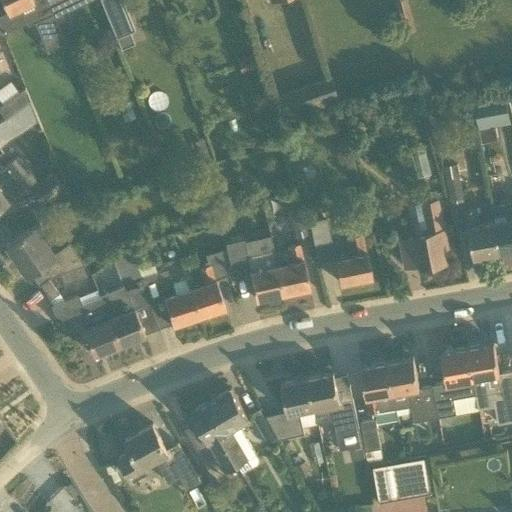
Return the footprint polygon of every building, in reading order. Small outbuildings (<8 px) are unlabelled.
[(2,0),(7,11),(0,14),(0,24),(3,32),(26,21),(28,23),(35,20),(47,51),(66,43),(58,23),(52,9),(47,0),(2,0)] [(47,0),(52,9),(58,23),(70,17),(67,11),(88,0),(47,0)] [(120,0),(99,0),(118,50),(137,44),(120,0)] [(407,0),(392,0),(396,30),(412,28),(407,0)] [(278,112),(328,93),(321,75),(271,93),(278,112)] [(18,109),(30,99),(25,86),(10,97),(18,109)] [(18,109),(10,97),(0,104),(0,110),(22,140),(42,128),(41,124),(33,107),(30,99),(18,109)] [(509,108),(476,114),(479,128),(496,125),(511,123),(509,108)] [(41,137),(26,140),(28,155),(44,153),(41,137)] [(0,204),(35,179),(17,156),(6,164),(7,165),(0,170),(0,204)] [(451,202),(464,200),(457,163),(445,165),(451,202)] [(47,201),(65,188),(53,173),(32,189),(43,204),(47,201)] [(65,188),(47,201),(50,206),(73,199),(65,188)] [(448,247),(444,229),(438,199),(436,191),(425,194),(427,201),(424,201),(430,232),(415,235),(416,237),(402,240),(407,266),(421,263),(421,266),(446,261),(444,248),(448,247)] [(500,251),(511,249),(511,200),(507,201),(493,204),(495,220),(500,251)] [(296,238),(309,234),(301,206),(287,210),(296,238)] [(479,223),(476,207),(466,209),(474,256),(500,251),(495,220),(479,223)] [(55,251),(45,237),(48,235),(38,221),(16,235),(17,236),(6,244),(27,273),(43,262),(51,274),(47,276),(51,275),(59,272),(81,264),(84,263),(69,241),(55,251)] [(366,251),(363,234),(347,237),(350,255),(335,258),(339,282),(372,276),(367,251),(366,251)] [(273,249),(247,254),(243,238),(227,241),(225,242),(233,274),(249,270),(256,298),(282,293),(276,264),(273,249)] [(303,258),(299,243),(288,246),(291,261),(276,264),(282,293),(309,287),(303,258)] [(199,315),(225,306),(216,279),(232,274),(224,248),(205,254),(207,260),(202,262),(203,266),(199,267),(204,283),(190,287),(199,315)] [(81,264),(59,272),(63,284),(86,276),(81,264)] [(160,280),(157,273),(148,275),(140,278),(149,302),(164,296),(173,323),(199,315),(190,287),(176,292),(171,277),(160,280)] [(50,298),(58,292),(48,277),(40,283),(50,298)] [(134,307),(149,302),(140,278),(100,294),(99,295),(100,296),(108,318),(119,344),(145,334),(134,307)] [(108,318),(100,296),(81,303),(78,294),(51,305),(58,322),(77,314),(83,328),(94,354),(119,344),(108,318)] [(511,369),(499,372),(494,342),(467,346),(476,393),(479,408),(495,405),(498,423),(511,420),(511,369)] [(433,385),(439,416),(456,413),(453,398),(476,393),(467,346),(441,351),(446,380),(433,383),(433,385)] [(420,387),(414,356),(388,361),(393,392),(396,408),(412,405),(415,420),(439,416),(433,385),(420,387)] [(370,413),(381,411),(396,408),(393,392),(388,361),(361,366),(370,413)] [(353,398),(341,400),(334,371),(308,377),(318,423),(334,420),(337,431),(360,426),(353,398)] [(279,438),(290,436),(305,433),(303,426),(318,423),(308,377),(282,382),(288,410),(267,415),(279,438)] [(243,471),(260,461),(247,439),(241,443),(232,428),(249,418),(231,387),(209,400),(227,431),(221,434),(238,464),(243,471)] [(238,464),(221,434),(227,431),(209,400),(191,410),(198,423),(188,429),(198,447),(209,441),(227,471),(238,464)] [(366,450),(381,448),(376,418),(361,421),(366,450)] [(170,455),(168,452),(170,451),(154,423),(126,438),(132,449),(120,455),(122,459),(128,471),(143,463),(154,457),(169,483),(181,477),(187,488),(202,480),(183,449),(170,455)] [(360,426),(337,431),(340,447),(354,444),(354,446),(357,457),(366,455),(364,444),(360,426)] [(381,448),(366,450),(369,461),(383,459),(381,448)] [(426,457),(375,466),(382,500),(433,491),(426,457)] [(214,480),(205,485),(215,503),(220,500),(225,497),(215,479),(214,480)]
